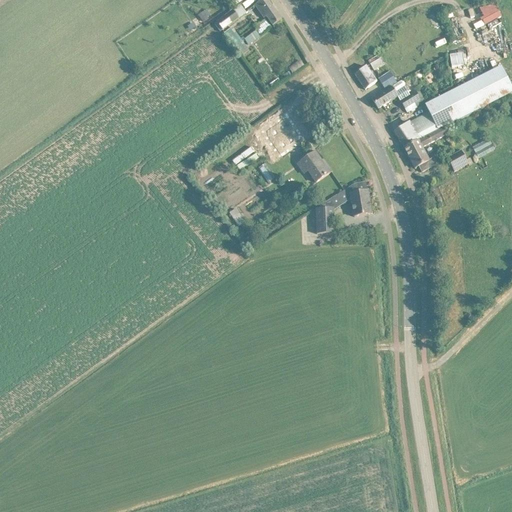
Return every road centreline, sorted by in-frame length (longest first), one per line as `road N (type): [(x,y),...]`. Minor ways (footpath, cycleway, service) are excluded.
road 1 (tertiary): [(431,511),(411,373),(403,225),(378,149),(287,0)]
road 2 (track): [(411,373),(442,363),(511,294)]
